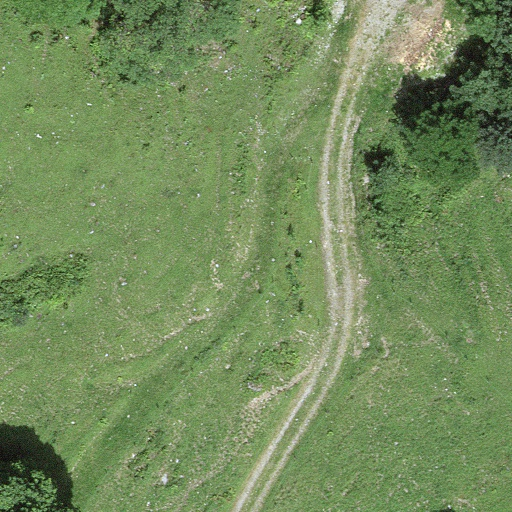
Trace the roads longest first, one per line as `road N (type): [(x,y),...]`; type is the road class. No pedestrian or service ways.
road 1 (track): [(245,511),(342,340),(336,138),(360,40),(383,0)]
road 2 (track): [(336,138),(296,265),(85,448),(38,511)]
